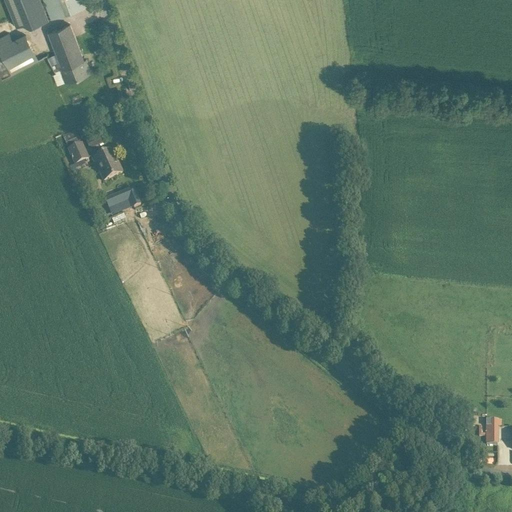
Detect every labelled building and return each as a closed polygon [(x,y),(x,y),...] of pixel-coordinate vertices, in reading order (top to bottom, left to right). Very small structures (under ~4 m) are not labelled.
[(6,0),(13,17),(17,26),(25,23),(32,26),(49,19),(41,0),(6,0)] [(45,0),(53,18),(89,4),(87,0),(45,0)] [(57,52),(48,56),(57,72),(53,74),(55,78),(58,84),(64,82),(65,82),(82,75),(91,72),(86,59),(84,59),(72,29),(70,24),(61,27),(49,32),(57,52)] [(0,69),(3,78),(39,59),(25,32),(13,39),(9,32),(0,36),(0,69)] [(77,131),(81,139),(88,135),(84,127),(77,131)] [(63,137),(63,138),(68,148),(81,142),(76,131),(63,137)] [(69,151),(76,166),(89,160),(82,145),(69,151)] [(104,182),(114,177),(123,173),(119,165),(118,165),(116,161),(117,161),(116,158),(115,159),(111,151),(92,160),(95,167),(97,166),(104,182)] [(130,198),(135,209),(141,206),(134,189),(106,201),(108,208),(130,198)] [(498,433),(498,421),(487,421),(487,433),(498,433)]
